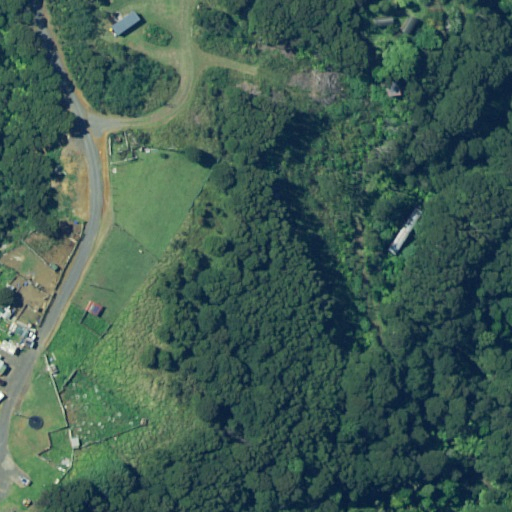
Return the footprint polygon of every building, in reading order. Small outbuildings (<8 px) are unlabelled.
[(395,26),(393,18),(377,20),(381,28),(395,26)] [(418,25),(412,21),(405,34),(412,37),(418,25)] [(102,307),(93,301),(87,311),(96,316),(102,307)] [(30,330),(18,322),(13,330),(25,338),(30,330)] [(16,348),(3,340),(0,345),(0,347),(12,354),(16,348)] [(30,486),(24,478),(12,487),(18,495),(30,486)]
